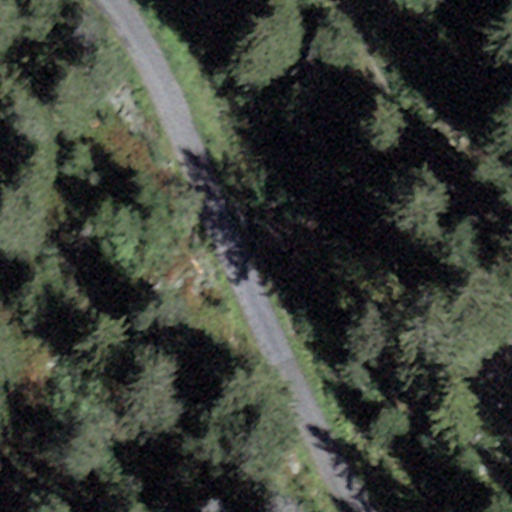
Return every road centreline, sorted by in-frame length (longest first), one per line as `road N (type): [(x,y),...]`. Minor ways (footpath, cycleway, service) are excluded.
road 1 (track): [(360,511),(318,442),(138,30),(112,0)]
road 2 (track): [(511,319),(482,245),(380,84),(341,0)]
